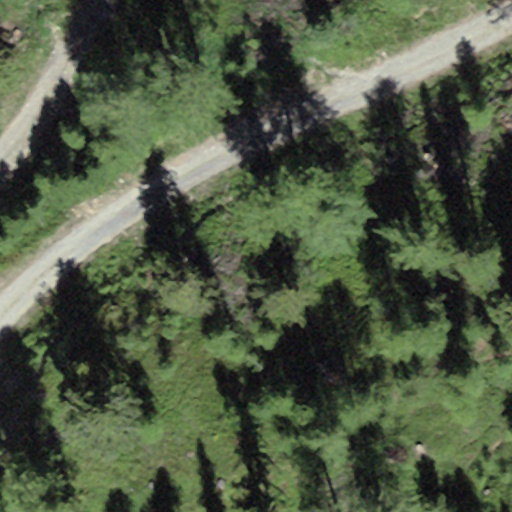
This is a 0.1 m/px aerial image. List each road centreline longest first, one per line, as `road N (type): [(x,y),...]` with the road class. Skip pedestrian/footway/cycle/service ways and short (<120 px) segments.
road 1 (track): [(511,7),(118,215),(44,267),(0,322)]
road 2 (track): [(0,156),(101,0)]
